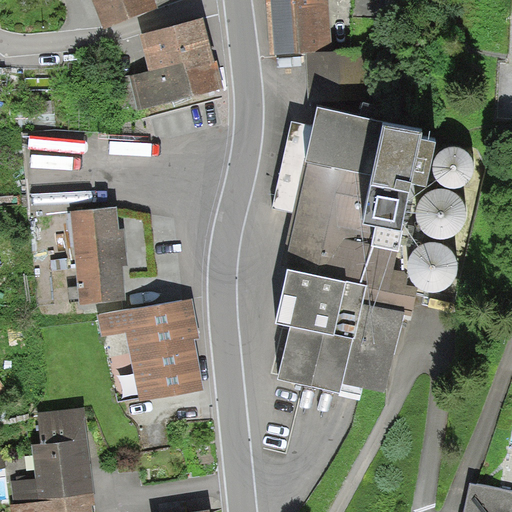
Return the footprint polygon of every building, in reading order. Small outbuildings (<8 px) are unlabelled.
[(92,0),(105,29),(158,8),(154,0),(92,0)] [(329,0),(268,0),(273,58),(333,53),(329,0)] [(196,22),(140,36),(150,74),(131,79),(139,110),(223,89),(216,63),(215,64),(203,20),(196,22)] [(369,61),(324,67),(330,116),(375,110),(369,61)] [(425,147),(441,147),(442,113),(427,112),(425,147)] [(284,272),(288,273),(277,327),(291,330),(280,383),(341,396),(343,385),(387,394),(403,314),(363,306),(364,298),(403,305),(409,274),(394,271),(397,259),(400,259),(414,191),(427,194),(436,151),(422,148),(423,144),(381,136),(383,128),(316,114),(313,128),(296,214),(284,272)] [(296,214),(313,128),(290,123),(273,209),(296,214)] [(120,208),(71,212),(79,307),(128,303),(125,267),(130,267),(126,227),(122,227),(120,208)] [(199,339),(193,302),(101,316),(104,336),(126,333),(136,398),(201,388),(193,340),(199,339)] [(97,505),(85,407),(38,413),(42,444),(33,445),(37,480),(15,483),(17,503),(12,504),(12,511),(93,511),(93,505),(97,505)] [(511,511),(511,489),(470,481),(464,511),(511,511)]
